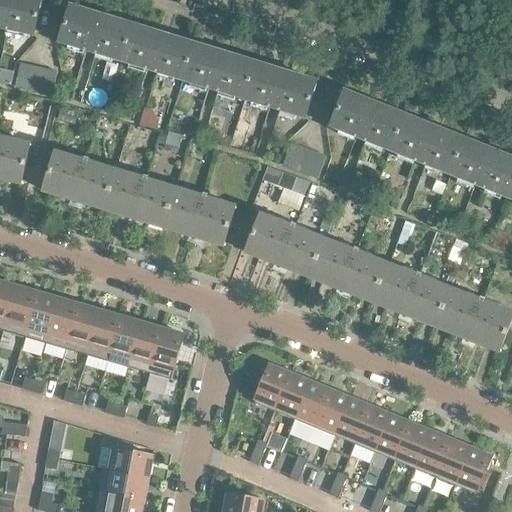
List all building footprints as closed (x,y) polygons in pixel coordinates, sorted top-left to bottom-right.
[(0,0),(0,28),(35,36),(42,0),(0,0)] [(60,42),(122,61),(133,25),(71,6),(60,42)] [(194,44),(168,36),(133,25),(122,61),(183,80),(194,44)] [(183,80),(244,99),(255,63),(194,44),(183,80)] [(317,82),(290,74),(255,63),(244,99),(306,118),(317,82)] [(29,90),(34,67),(22,64),(17,87),(29,90)] [(46,70),(34,67),(29,90),(41,93),(46,70)] [(46,70),(41,93),(53,96),(59,72),(46,70)] [(405,116),(380,106),(345,93),(332,126),(391,151),(405,116)] [(151,113),(146,111),(142,124),(141,126),(157,131),(157,130),(159,124),(157,121),(151,113)] [(464,140),(439,130),(405,116),(391,151),(450,175),(464,140)] [(168,136),(165,144),(178,148),(182,136),(169,132),(168,136)] [(165,145),(165,144),(168,136),(161,133),(157,143),(165,145)] [(0,179),(22,184),(22,183),(21,183),(29,146),(30,147),(30,145),(0,138),(0,179)] [(511,192),(511,159),(498,154),(464,140),(450,175),(509,199),(511,192)] [(294,170),(303,148),(291,144),(283,166),(294,170)] [(314,153),(303,148),(294,170),(306,175),(314,153)] [(102,209),(113,171),(55,153),(55,154),(56,155),(45,190),(44,190),(44,191),(102,209)] [(314,153),(306,175),(318,179),(326,157),(314,153)] [(165,228),(177,190),(113,171),(102,209),(165,228)] [(310,181),(284,171),(279,185),(305,194),(310,181)] [(237,210),(237,209),(177,190),(165,228),(226,247),(226,245),(225,245),(236,210),(237,210)] [(246,252),(299,273),(311,278),(325,241),(261,215),(260,217),(261,217),(248,251),(247,251),(246,252)] [(418,226),(406,221),(401,234),(397,243),(405,246),(409,237),(413,238),(418,226)] [(511,237),(499,232),(493,247),(505,251),(511,237)] [(388,265),(325,241),(311,278),(374,303),(388,265)] [(374,303),(424,323),(436,327),(451,290),(388,265),(374,303)] [(0,282),(0,330),(4,332),(17,287),(0,282)] [(17,287),(4,332),(25,338),(38,293),(17,287)] [(511,313),(451,290),(436,327),(501,353),(502,351),(501,351),(511,321),(511,313)] [(38,293),(25,338),(46,344),(59,299),(38,293)] [(59,299),(46,344),(67,350),(80,305),(59,299)] [(80,305),(67,350),(87,356),(100,311),(80,305)] [(100,311),(87,356),(108,362),(121,317),(100,311)] [(121,317),(108,362),(129,368),(142,323),(121,317)] [(142,323),(129,368),(150,374),(163,329),(142,323)] [(163,329),(150,374),(172,380),(185,336),(163,329)] [(255,404),(276,412),(291,374),(270,366),(255,404)] [(296,421),(311,383),(291,374),(276,412),(296,421)] [(32,392),(35,381),(26,378),(22,390),(32,392)] [(32,392),(42,395),(45,384),(35,381),(32,392)] [(331,391),(311,383),(296,421),(316,429),(331,391)] [(74,404),(77,393),(67,390),(64,402),(74,404)] [(336,437),(351,399),(331,391),(316,429),(336,437)] [(74,404),(83,407),(86,396),(77,393),(74,404)] [(371,407),(351,399),(336,437),(356,445),(371,407)] [(115,416),(118,405),(109,402),(106,414),(115,416)] [(125,419),(128,408),(118,405),(115,416),(125,419)] [(376,453),(391,415),(371,407),(356,445),(376,453)] [(150,414),(147,426),(156,428),(160,417),(150,414)] [(411,424),(391,415),(376,453),(396,462),(411,424)] [(4,423),(3,435),(15,436),(16,424),(4,423)] [(28,426),(16,424),(15,436),(27,438),(28,426)] [(416,470),(431,432),(411,424),(396,462),(416,470)] [(451,440),(431,432),(416,470),(436,478),(451,440)] [(259,440),(254,451),(263,455),(268,444),(259,440)] [(455,486),(471,448),(451,440),(436,478),(455,486)] [(153,456),(113,448),(109,470),(103,469),(103,470),(149,478),(153,456)] [(492,457),(471,448),(455,486),(477,495),(492,457)] [(48,459),(59,461),(61,451),(49,449),(48,459)] [(259,466),(259,465),(263,455),(254,451),(250,462),(259,466)] [(299,457),(294,468),(303,471),(308,460),(299,457)] [(48,459),(46,469),(57,471),(59,461),(48,459)] [(22,464),(10,463),(8,473),(20,474),(22,464)] [(299,482),(299,481),(303,471),(294,468),(290,479),(299,482)] [(149,478),(103,470),(99,491),(145,500),(149,478)] [(19,484),(20,474),(8,473),(7,483),(19,484)] [(339,473),(334,484),(343,488),(348,477),(339,473)] [(339,499),(339,497),(343,488),(334,484),(329,495),(339,499)] [(379,490),(374,501),(384,504),(388,493),(379,490)] [(142,511),(145,500),(99,491),(94,511),(142,511)] [(41,502),(53,504),(54,494),(43,492),(41,502)] [(266,511),(269,502),(228,494),(224,511),(266,511)] [(370,511),(380,511),(384,504),(374,501),(370,511)] [(41,502),(39,511),(42,511),(59,511),(60,505),(53,504),(41,502)]
